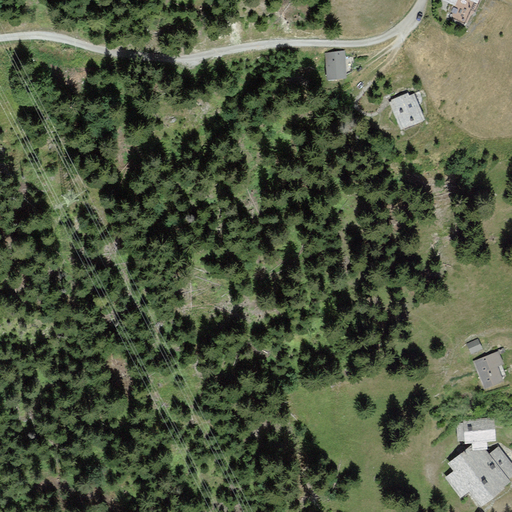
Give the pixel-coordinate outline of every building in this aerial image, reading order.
[(347,54),(328,56),(332,82),(350,80),(347,54)] [(417,94),(395,105),(408,133),(430,123),(417,94)] [(482,343),(470,347),(475,357),(486,353),(482,343)] [(502,355),(477,365),(490,394),(509,386),(502,371),(507,369),(502,355)] [(467,426),(460,427),(462,445),(468,444),(469,447),(477,446),(477,454),(492,453),(492,445),(500,444),(498,421),(467,423),(467,426)] [(453,471),(445,477),(460,497),(469,491),(482,507),(511,483),(511,482),(509,479),(511,476),(511,467),(495,446),(488,452),(478,443),(448,464),(453,471)]
